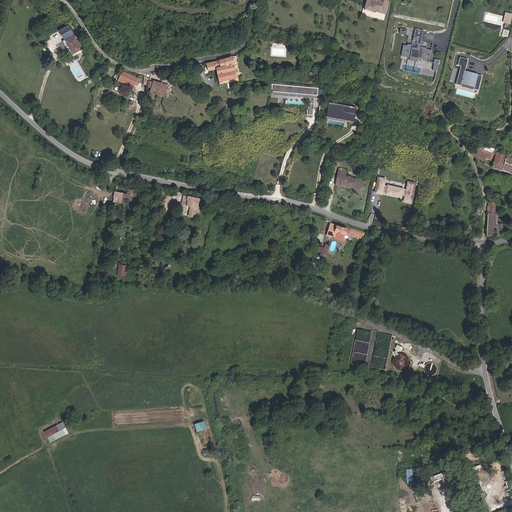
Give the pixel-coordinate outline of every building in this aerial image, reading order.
[(369,0),(368,8),(367,14),(385,17),(386,12),(388,1),(383,0),(369,0)] [(509,24),(511,14),(511,13),(505,12),(502,22),(509,24)] [(421,46),(424,30),(415,28),(412,45),(403,43),(401,56),(409,57),(408,60),(417,62),(417,58),(429,61),(432,48),(421,46)] [(69,52),(77,47),(73,40),(70,35),(62,39),(69,52)] [(478,87),(482,72),(464,68),(467,56),(459,54),(457,62),(460,63),(456,81),(461,83),(461,80),(474,83),(473,85),(478,87)] [(237,78),(231,58),(206,64),(208,71),(216,71),(218,83),(237,78)] [(434,70),(407,64),(406,69),(433,75),(434,70)] [(119,81),(134,88),(136,84),(139,85),(141,81),(123,73),(119,81)] [(168,85),(149,79),(147,87),(149,87),(148,92),(164,97),(168,85)] [(314,115),(317,87),(272,84),(271,96),(308,100),(307,114),(314,115)] [(328,102),(325,117),(353,121),(355,107),(328,102)] [(484,151),(479,145),(472,151),(482,162),(485,160),(492,162),(494,155),(484,151)] [(493,167),(502,170),(507,157),(499,154),(497,161),(495,160),(493,167)] [(511,158),(507,157),(502,170),(511,173),(511,158)] [(363,188),(353,180),(349,180),(349,179),(342,178),(343,173),(335,171),(333,183),(337,183),(337,187),(347,189),(349,189),(357,196),(363,188)] [(378,176),(374,192),(403,198),(403,201),(412,203),(416,182),(407,180),(406,188),(385,184),(386,178),(378,176)] [(130,202),(131,196),(115,192),(114,198),(118,199),(126,201),(130,202)] [(202,201),(184,198),(182,206),(191,208),(189,218),(195,219),(197,209),(200,210),(202,201)] [(488,214),(498,214),(499,203),(488,202),(488,214)] [(498,214),(488,214),(487,236),(503,237),(504,225),(498,224),(498,214)] [(335,235),(336,231),(345,234),(346,235),(348,236),(349,233),(361,238),(362,234),(351,230),(347,229),(337,226),(336,225),(331,224),(328,234),(335,235)] [(398,350),(395,351),(396,355),(395,356),(394,358),(393,360),(393,361),(392,363),(393,364),(393,367),(395,368),(397,370),(399,370),(401,371),(402,370),(403,370),(405,369),(406,368),(408,367),(411,368),(412,367),(412,365),(413,364),(413,362),(412,359),(409,359),(408,357),(406,355),(404,354),(402,354),(400,354),(399,354),(398,350)] [(204,420),(193,423),(196,432),(206,428),(204,420)] [(49,442),(68,433),(62,422),(44,431),(49,442)]
